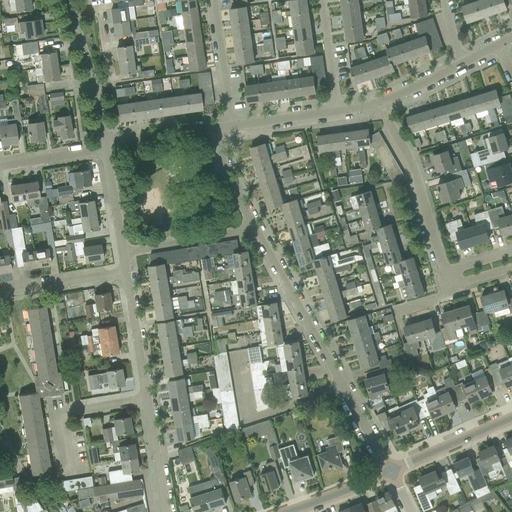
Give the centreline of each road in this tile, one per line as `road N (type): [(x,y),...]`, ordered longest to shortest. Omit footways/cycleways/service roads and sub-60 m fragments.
road 1 (residential): [(389,471),(254,231)]
road 2 (residential): [(0,443),(26,480),(57,478),(67,466),(57,415),(146,400)]
road 3 (residential): [(444,272),(408,156),(380,102)]
road 4 (unclassified): [(122,253),(254,231)]
road 5 (residential): [(389,471),(511,417)]
road 6 (residential): [(146,400),(125,272)]
road 7 (residential): [(232,126),(213,0)]
road 8 (residential): [(0,293),(125,272)]
